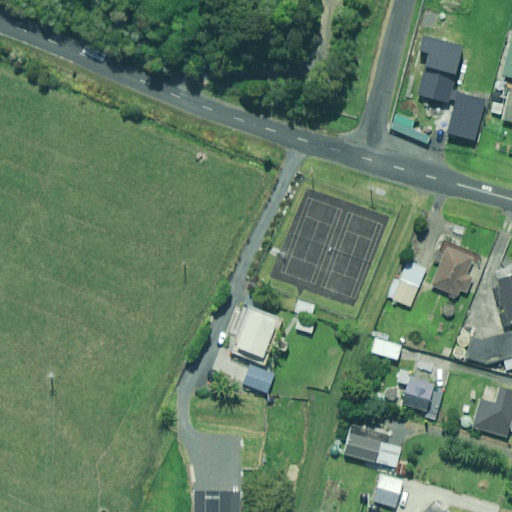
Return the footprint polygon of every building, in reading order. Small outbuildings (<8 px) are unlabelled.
[(464,46),(424,35),(419,52),(429,54),(418,96),(449,104),(456,76),(467,78),(471,64),(460,61),(464,46)] [(511,35),(501,75),(511,78),(511,35)] [(458,90),(447,130),(476,138),(487,98),(458,90)] [(511,94),(509,94),(502,121),(511,123),(511,94)] [(468,274),(474,257),(447,247),(432,286),(458,296),(460,290),(467,293),(473,276),(468,274)] [(409,307),(427,270),(409,261),(391,298),(409,307)] [(511,275),(509,276),(507,270),(496,273),(510,325),(511,324),(511,275)] [(316,306),(298,301),(295,312),(312,317),(316,306)] [(456,308),(439,303),(437,312),(453,317),(456,308)] [(262,356),(275,322),(249,312),(236,346),(262,356)] [(311,332),(314,322),(299,317),(296,327),(311,332)] [(511,331),(482,340),(472,337),(467,356),(489,363),(504,359),(507,369),(511,367),(511,331)] [(400,344),(375,338),(372,352),(397,358),(400,344)] [(268,393),(276,374),(251,364),(244,384),(268,393)] [(403,370),(399,381),(408,384),(401,410),(436,419),(443,392),(433,390),(435,384),(409,377),(410,372),(403,370)] [(509,437),(511,425),(511,389),(500,386),(496,403),(480,399),(473,428),(509,437)] [(396,468),(402,447),(351,432),(345,453),(396,468)] [(396,507),(404,480),(381,474),(373,500),(396,507)] [(240,511),(241,492),(195,491),(194,511),(240,511)] [(447,511),(436,501),(425,511),(447,511)]
